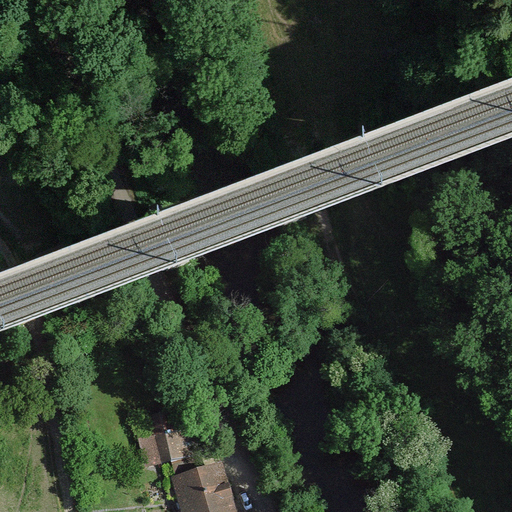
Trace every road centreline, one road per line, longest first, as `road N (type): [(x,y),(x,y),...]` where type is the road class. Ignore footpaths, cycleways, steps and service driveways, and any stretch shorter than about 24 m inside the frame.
road 1 (residential): [(52,0),(274,511)]
road 2 (track): [(457,511),(342,286),(312,140)]
